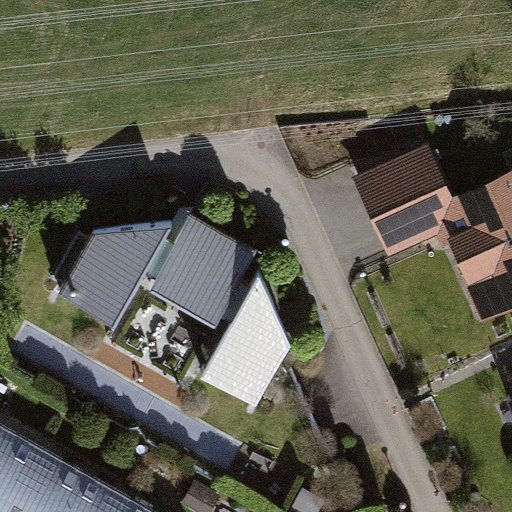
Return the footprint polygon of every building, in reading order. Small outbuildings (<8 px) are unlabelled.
[(440,234),(482,330),(511,317),(511,175),(451,202),(427,148),(359,178),(394,255),(440,234)] [(197,378),(258,412),(291,353),(250,273),(258,259),(187,218),(178,234),(90,239),(56,299),(114,331),(105,347),(188,393),(197,378)] [(0,465),(14,441),(0,433),(0,465)] [(0,465),(0,511),(22,511),(51,462),(14,441),(0,465)] [(22,511),(70,511),(88,482),(51,462),(22,511)] [(70,511),(119,511),(124,503),(88,482),(70,511)] [(119,511),(140,511),(124,503),(119,511)]
